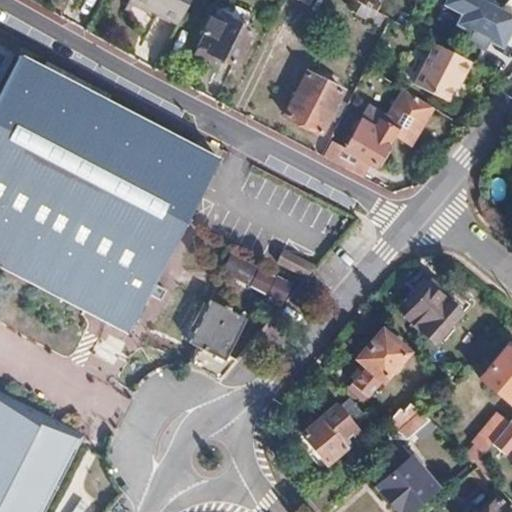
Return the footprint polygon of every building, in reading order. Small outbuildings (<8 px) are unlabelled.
[(178,25),(191,0),(131,0),(130,5),(147,14),(151,10),(178,25)] [(411,32),(427,0),(416,0),(401,27),(411,32)] [(466,12),(472,0),(444,0),(466,12)] [(511,0),(502,12),(511,17),(511,0)] [(204,37),(195,56),(216,67),(220,60),(238,69),(249,47),(246,45),(252,32),(222,16),(220,22),(210,17),(201,35),(204,37)] [(464,78),(471,64),(434,44),(414,81),(448,99),(459,77),(464,78)] [(190,217),(218,163),(18,60),(0,93),(0,227),(122,291),(106,321),(109,323),(129,334),(190,217)] [(307,73),(286,116),(322,135),(333,112),(340,115),(350,95),(307,73)] [(410,140),(427,107),(400,91),(387,116),(369,107),(347,150),(332,142),(324,156),(349,169),(356,157),(377,166),(380,162),(383,164),(389,150),(386,148),(395,133),(410,140)] [(122,291),(0,227),(0,266),(106,321),(122,291)] [(316,266),(287,250),(277,263),(307,278),(316,266)] [(229,254),(222,271),(250,285),(258,269),(229,254)] [(428,290),(403,318),(433,344),(457,316),(454,313),(456,310),(456,306),(450,301),(444,303),(428,290)] [(219,380),(237,361),(228,357),(247,318),(211,299),(190,341),(197,344),(186,364),(219,380)] [(377,330),(355,359),(363,365),(349,382),(365,396),(380,379),(404,351),(377,330)] [(511,399),(511,357),(503,350),(477,381),(508,405),(511,399)] [(0,511),(36,511),(76,438),(0,398),(0,511)] [(403,441),(426,422),(405,405),(398,414),(393,410),(383,423),(403,441)] [(323,466),(357,437),(334,410),(311,430),(307,425),(297,434),(323,466)] [(511,418),(490,444),(511,462),(511,470),(511,418)] [(483,452),(499,432),(485,421),(469,440),(483,452)] [(405,511),(434,488),(399,445),(390,452),(370,470),(394,500),(389,504),(395,511),(405,511)] [(320,511),(337,498),(325,486),(307,502),(314,511),(320,511)] [(506,511),(492,499),(478,511),(506,511)]
